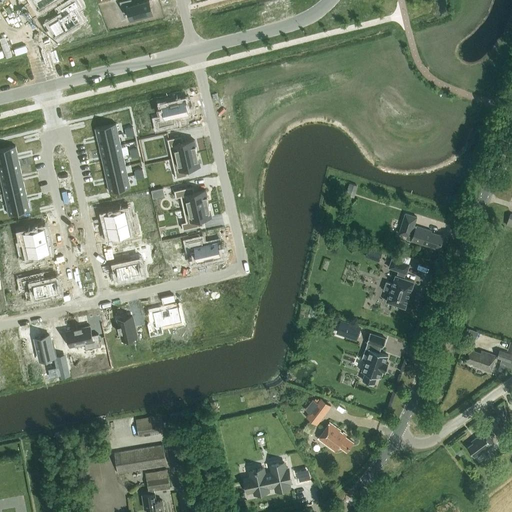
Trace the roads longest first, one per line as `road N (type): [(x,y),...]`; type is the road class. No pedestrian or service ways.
road 1 (residential): [(104,301),(235,269),(238,246),(194,51)]
road 2 (residential): [(104,301),(70,145),(57,138),(46,149),(80,307)]
road 3 (unclassified): [(395,434),(511,113)]
road 4 (tertiary): [(194,51),(0,100)]
road 5 (tertiary): [(332,0),(295,26),(194,51)]
road 6 (unclassified): [(395,434),(423,444),(511,382)]
